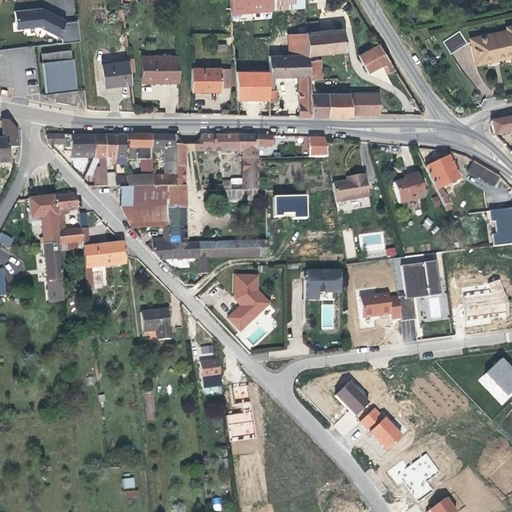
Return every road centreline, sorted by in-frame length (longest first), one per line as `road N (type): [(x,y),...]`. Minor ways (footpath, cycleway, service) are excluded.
road 1 (residential): [(33,143),(275,385)]
road 2 (secondary): [(35,114),(114,124),(306,124)]
road 3 (residential): [(275,385),(314,362),(511,335)]
road 4 (residential): [(275,385),(383,511)]
road 5 (unclassified): [(442,124),(364,0)]
road 6 (secondary): [(442,124),(306,124)]
road 7 (secondary): [(306,124),(441,139)]
